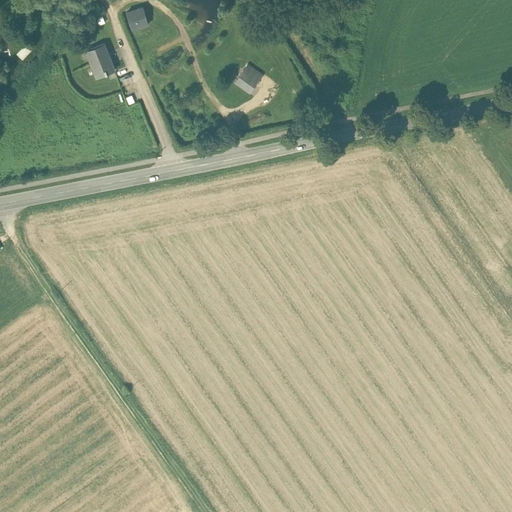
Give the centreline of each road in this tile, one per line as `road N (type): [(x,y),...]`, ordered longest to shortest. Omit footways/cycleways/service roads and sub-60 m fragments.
road 1 (secondary): [(0,203),(511,99)]
road 2 (track): [(7,202),(12,237),(206,511)]
